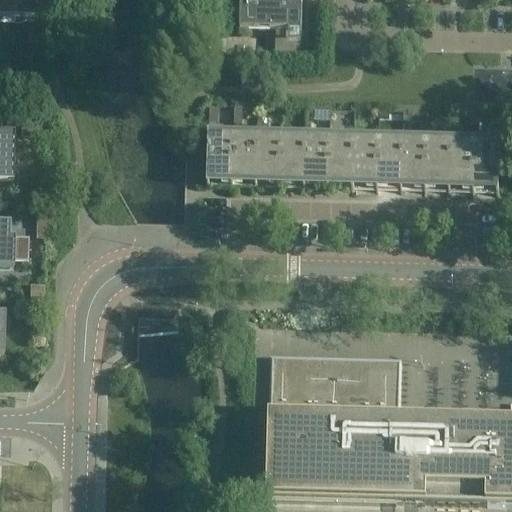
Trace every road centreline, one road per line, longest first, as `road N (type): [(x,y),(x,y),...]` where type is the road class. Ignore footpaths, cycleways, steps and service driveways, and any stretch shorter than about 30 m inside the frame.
road 1 (unclassified): [(473,264),(471,215),(235,210),(233,258)]
road 2 (unclassified): [(81,421),(81,331),(104,281),(126,265),(233,258)]
road 3 (unclassified): [(233,258),(473,264)]
road 4 (residential): [(511,42),(344,36),(346,0)]
